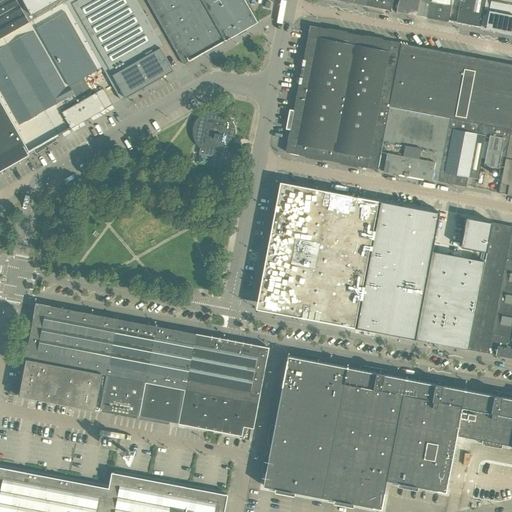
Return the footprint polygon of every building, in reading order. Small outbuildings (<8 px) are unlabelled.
[(0,0),(0,38),(29,22),(65,2),(68,0),(0,0)] [(68,0),(65,2),(102,66),(107,75),(120,100),(151,82),(152,82),(173,70),(152,33),(132,0),(68,0)] [(146,0),(152,9),(183,64),(257,22),(244,0),(146,0)] [(336,0),(396,11),(397,9),(398,0),(336,0)] [(421,16),(424,0),(398,0),(397,9),(416,13),(415,15),(416,15),(421,16)] [(448,21),(449,21),(452,4),(451,4),(451,0),(424,0),(421,16),(426,17),(427,17),(447,21),(448,21)] [(455,23),(481,28),(486,0),(451,0),(451,4),(452,4),(449,21),(455,22),(455,23)] [(511,0),(486,0),(481,28),(511,33),(511,0)] [(0,38),(0,100),(29,151),(78,123),(77,121),(81,118),(82,121),(105,108),(112,104),(103,88),(92,94),(83,77),(102,66),(65,2),(29,22),(0,38)] [(366,168),(437,181),(450,117),(424,112),(436,50),(407,45),(407,44),(391,41),(390,41),(381,39),(381,40),(373,38),(372,38),(364,37),(364,36),(354,34),(346,32),(346,33),(338,32),(338,31),(337,31),(329,30),(329,29),(309,25),(285,152),(366,167),(366,168)] [(477,58),(436,50),(424,112),(450,117),(510,129),(511,121),(511,64),(486,60),(486,61),(477,60),(477,58)] [(0,167),(24,154),(25,154),(29,151),(0,100),(0,167)] [(232,127),(230,126),(231,120),(219,117),(206,115),(202,114),(201,121),(198,120),(196,120),(195,123),(194,123),(193,129),(197,130),(199,131),(196,144),(201,144),(200,148),(199,153),(207,155),(211,156),(219,157),(220,152),(221,148),(226,149),(228,136),(234,137),(234,133),(235,132),(234,131),(234,127),(232,127)] [(503,169),(510,130),(510,129),(450,117),(437,181),(466,187),(468,177),(476,178),(485,135),(489,136),(484,165),(503,169)] [(511,129),(510,130),(503,169),(498,192),(507,194),(507,195),(508,194),(511,194),(511,129)] [(144,135),(135,140),(138,145),(147,141),(144,135)] [(278,214),(275,232),(272,231),(267,260),(269,260),(268,266),(269,266),(261,305),(299,313),(300,313),(299,317),(354,327),(378,200),(323,190),(323,194),(322,194),(284,187),(278,214)] [(435,213),(381,203),(381,201),(380,201),(374,230),(373,238),(372,245),(371,249),(364,286),(361,299),(356,328),(357,328),(357,326),(411,337),(411,338),(415,339),(423,295),(432,251),(439,212),(435,211),(435,213)] [(488,223),(468,219),(468,217),(465,217),(460,247),(486,251),(487,248),(492,222),(488,222),(488,223)] [(468,349),(487,353),(496,305),(511,226),(492,222),(487,248),(486,251),(485,261),(468,349)] [(511,357),(511,226),(496,305),(487,353),(496,354),(496,355),(511,357)] [(423,295),(415,339),(417,339),(418,337),(440,341),(440,343),(442,344),(443,342),(465,346),(465,348),(467,349),(468,346),(484,261),(479,260),(459,256),(432,251),(423,295)] [(99,411),(99,408),(116,319),(97,315),(66,309),(46,305),(36,303),(18,395),(39,400),(77,407),(99,411)] [(139,415),(146,382),(156,326),(135,322),(128,321),(116,319),(99,408),(120,412),(139,415)] [(146,382),(185,389),(195,334),(176,330),(156,326),(146,382)] [(214,430),(242,435),(244,426),(251,427),(253,428),(268,348),(232,341),(195,334),(185,389),(178,423),(214,430)] [(286,490),(322,497),(344,383),(347,367),(346,366),(310,359),(288,355),(288,354),(287,356),(281,386),(282,386),(263,485),(286,490)] [(344,383),(322,497),(344,501),(372,506),(372,507),(381,509),(384,493),(383,492),(386,480),(409,484),(437,490),(436,490),(445,492),(448,475),(447,475),(449,464),(455,435),(492,442),(511,445),(511,398),(500,396),(501,395),(497,394),(495,394),(494,394),(494,395),(441,385),(442,384),(438,383),(435,383),(383,373),(383,372),(379,372),(376,371),(376,372),(347,367),(344,383)] [(9,394),(16,395),(19,383),(12,382),(9,394)] [(244,426),(242,435),(241,438),(249,440),(251,427),(244,426)] [(0,511),(29,511),(37,475),(21,472),(0,467),(0,511)] [(106,511),(114,473),(111,472),(108,488),(85,483),(68,480),(61,511),(106,511)] [(114,473),(106,511),(222,511),(226,495),(206,491),(168,484),(126,476),(114,473)] [(29,511),(61,511),(68,480),(68,481),(52,478),(37,475),(29,511)]
